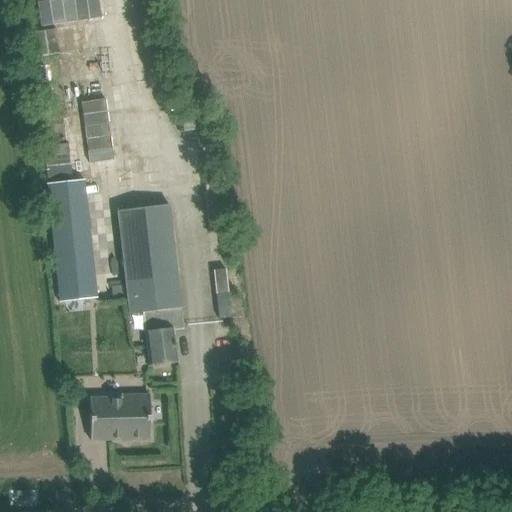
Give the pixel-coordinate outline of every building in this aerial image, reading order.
[(99,104),(100,80),(64,79),(63,103),(99,104)] [(82,180),(44,184),(58,304),(96,299),(82,180)] [(143,313),(145,332),(149,366),(177,363),(173,329),(183,328),(169,206),(116,212),(128,315),(143,313)] [(237,351),(216,353),(218,369),(238,368),(237,351)] [(90,399),(89,399),(90,441),(150,440),(149,395),(121,395),(121,399),(121,407),(90,407),(90,399)]
